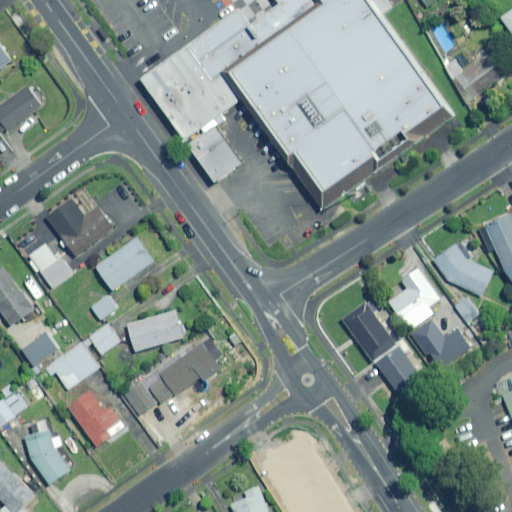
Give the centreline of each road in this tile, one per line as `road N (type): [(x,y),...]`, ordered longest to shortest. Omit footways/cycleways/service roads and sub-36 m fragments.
road 1 (residential): [(263,305),(511,145)]
road 2 (tertiary): [(263,305),(125,114)]
road 3 (residential): [(251,420),(122,511)]
road 4 (residential): [(0,204),(125,114)]
road 5 (tertiary): [(125,114),(43,0)]
